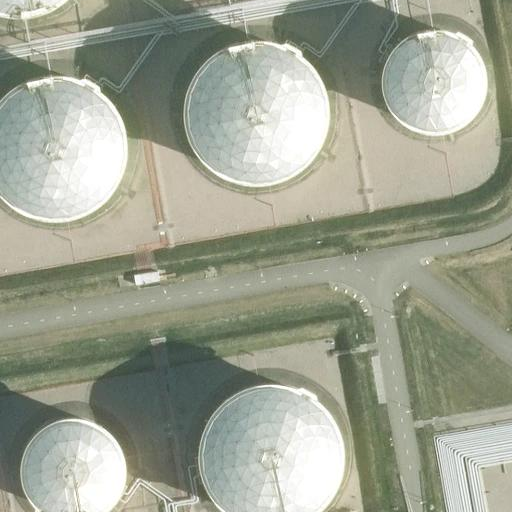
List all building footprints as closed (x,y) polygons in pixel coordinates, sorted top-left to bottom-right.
[(0,0),(0,8),(29,11),(53,2),(55,0),(0,0)] [(412,38),(404,43),(393,56),(387,72),(387,90),(393,107),(411,124),(427,130),(451,129),(466,121),(478,108),(482,100),(486,83),(483,66),(477,54),(465,41),(446,33),(429,32),(412,38)] [(256,40),(241,42),(219,52),(201,69),(187,102),(188,127),(203,157),(222,173),(257,182),(281,178),(304,166),(320,147),(329,118),(327,93),(317,70),(303,55),(281,43),(256,40)] [(71,77),(37,77),(15,87),(0,101),(0,188),(4,194),(23,209),(47,215),(70,214),(92,204),(110,188),(122,165),(125,141),(119,117),(111,104),(94,87),(71,77)] [(284,381),(251,384),(230,395),(210,419),(204,442),(206,469),(217,491),(232,506),(243,511),(304,511),(325,496),(338,476),(343,457),(341,433),(331,411),(314,393),(284,381)] [(84,417),(69,416),(52,421),(38,431),(28,446),(24,461),(25,478),(35,499),(48,510),(52,511),(96,511),(98,511),(107,505),(119,491),(124,475),(125,460),(120,444),(109,429),(101,423),(84,417)]
